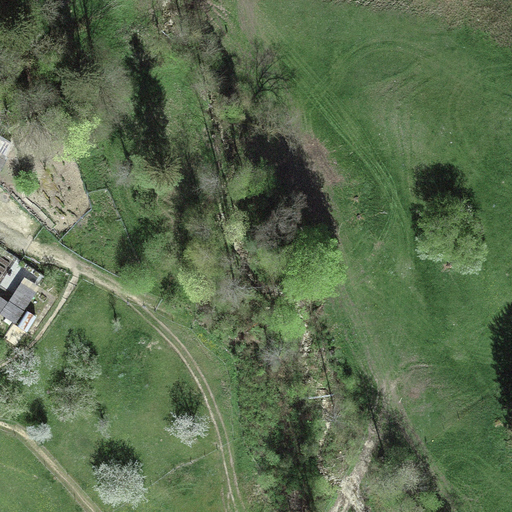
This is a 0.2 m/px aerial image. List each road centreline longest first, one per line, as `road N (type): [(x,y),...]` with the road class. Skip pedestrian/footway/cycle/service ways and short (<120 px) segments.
road 1 (track): [(0,222),(168,327),(205,386),(244,511)]
road 2 (track): [(94,511),(23,436),(0,426)]
